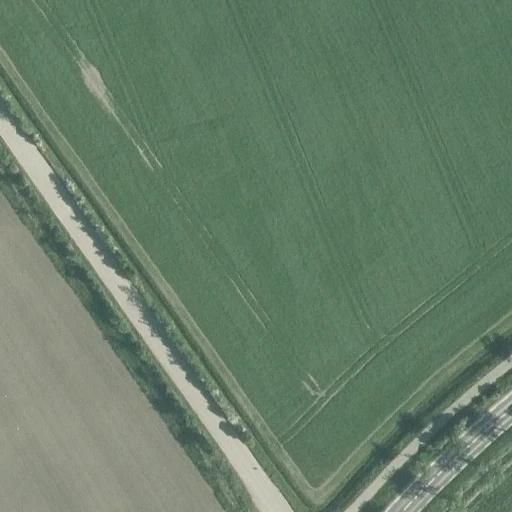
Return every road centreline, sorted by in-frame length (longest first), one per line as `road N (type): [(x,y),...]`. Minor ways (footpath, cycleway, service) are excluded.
road 1 (unclassified): [(281,511),(0,115)]
road 2 (secondary): [(402,511),(511,407)]
